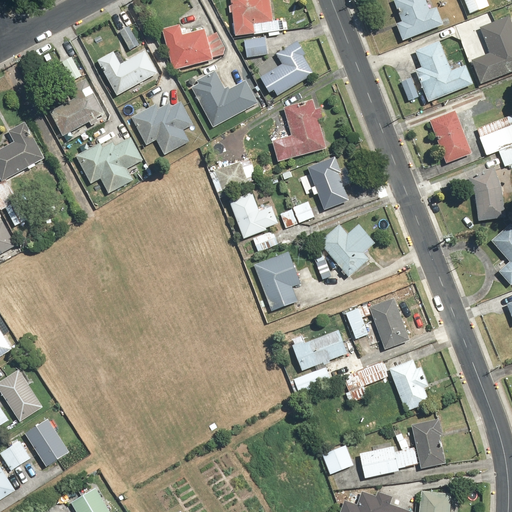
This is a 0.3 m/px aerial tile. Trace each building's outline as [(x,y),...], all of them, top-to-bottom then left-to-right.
[(234,0),(240,39),(280,34),(291,32),(289,20),(278,22),(275,0),(234,0)] [(433,11),(428,0),(396,0),(405,22),(399,24),(406,42),(447,26),(441,8),(433,11)] [(488,0),(466,0),(472,15),(491,7),(488,0)] [(475,61),(484,84),(511,73),(511,17),(482,28),(492,54),(475,61)] [(177,73),(194,68),(216,62),(215,58),(228,54),(222,35),(210,39),(208,30),(186,36),(183,25),(166,30),(177,73)] [(134,26),(122,33),(131,50),(143,44),(134,26)] [(273,38),(245,43),(248,60),(276,55),(273,38)] [(316,75),(306,58),(309,56),(301,41),(278,53),(284,65),(262,78),(271,93),(277,90),(279,95),(316,75)] [(443,42),(419,51),(425,68),(418,71),(431,103),(477,84),(470,66),(455,72),(443,42)] [(102,60),(108,73),(120,96),(162,74),(151,52),(124,65),(117,52),(102,60)] [(75,57),(64,63),(74,83),(86,77),(75,57)] [(227,92),(218,76),(216,72),(199,81),(202,85),(194,89),(216,129),(240,116),(262,104),(248,80),(227,92)] [(416,78),(404,82),(411,102),(423,98),(416,78)] [(91,81),(76,89),(84,103),(57,117),(66,134),(107,113),(91,81)] [(288,107),(295,137),(277,142),(281,162),(331,150),(326,130),(324,120),(328,119),(326,109),(319,111),(317,100),(288,107)] [(194,122),(183,102),(173,108),(172,106),(162,111),(159,106),(135,119),(149,146),(159,140),(168,156),(193,142),(187,130),(196,126),(194,122)] [(460,112),(434,121),(450,164),(476,155),(460,112)] [(511,117),(479,130),(488,157),(511,147),(511,117)] [(48,160),(36,134),(30,123),(13,131),(19,143),(0,152),(0,173),(4,182),(0,183),(0,204),(3,211),(8,208),(17,227),(30,220),(21,201),(9,179),(48,160)] [(117,147),(113,139),(79,156),(93,185),(106,179),(112,193),(136,181),(129,167),(146,159),(136,137),(117,147)] [(318,196),(322,195),(328,212),(353,203),(342,175),(345,174),(339,158),(312,168),(319,188),(315,189),(318,196)] [(252,159),(213,173),(221,196),(260,182),(252,159)] [(478,190),(482,222),(509,218),(504,187),(497,168),(473,177),(478,190)] [(246,239),(271,230),(283,225),(275,204),(263,208),(258,195),(233,204),(246,239)] [(296,210),(301,224),(318,218),(312,200),(295,206),(296,210)] [(301,224),(296,210),(283,215),(288,229),(301,224)] [(0,254),(17,245),(5,223),(0,225),(0,254)] [(342,225),(323,243),(353,277),(372,260),(368,254),(380,243),(362,224),(351,235),(342,225)] [(511,226),(495,241),(511,259),(511,263),(502,273),(511,283),(511,226)] [(280,245),(275,232),(255,240),(260,253),(280,245)] [(29,234),(18,240),(23,249),(34,244),(29,234)] [(301,303),(296,289),(304,286),(292,254),(282,258),(258,267),(274,313),(301,303)] [(328,258),(318,261),(324,281),(334,278),(328,258)] [(398,299),(374,308),(389,350),(413,341),(398,299)] [(363,308),(349,314),(358,339),(373,334),(363,308)] [(0,359),(16,350),(0,324),(0,359)] [(362,369),(355,352),(346,328),(309,343),(306,335),(294,340),(306,371),(320,366),(322,371),(296,381),(300,393),(346,375),(362,369)] [(362,369),(346,375),(353,392),(348,394),(351,403),(371,396),(368,387),(393,377),(386,360),(362,369)] [(433,385),(425,367),(419,370),(416,360),(393,369),(409,411),(432,402),(426,388),(433,385)] [(46,408),(21,372),(0,386),(25,422),(46,408)] [(2,402),(0,403),(0,427),(13,420),(2,402)] [(72,454),(51,420),(29,435),(50,468),(72,454)] [(402,467),(423,463),(423,468),(450,463),(442,421),(415,426),(420,448),(400,452),(399,448),(364,454),(368,479),(403,472),(402,467)] [(24,439),(1,454),(13,472),(36,458),(24,439)] [(351,445),(326,455),(334,475),(359,465),(351,445)] [(0,501),(18,491),(0,460),(0,501)] [(113,511),(99,488),(74,503),(79,511),(113,511)] [(457,511),(460,496),(425,491),(422,511),(457,511)] [(395,497),(379,492),(378,497),(363,492),(359,506),(346,502),(342,511),(414,511),(398,507),(392,505),(395,497)]
